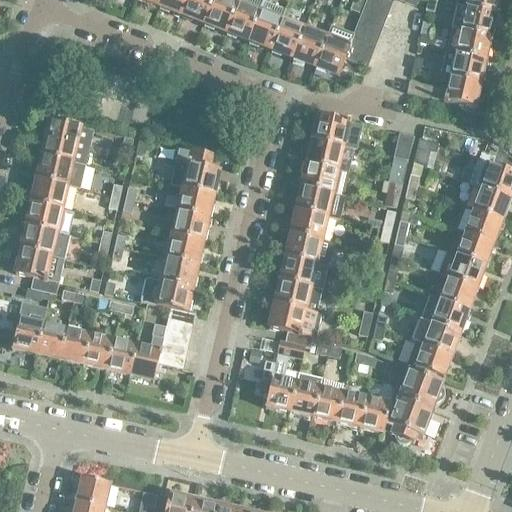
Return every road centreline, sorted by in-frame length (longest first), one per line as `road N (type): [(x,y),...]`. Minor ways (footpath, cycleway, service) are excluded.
road 1 (residential): [(201,461),(281,117),(262,94),(39,10)]
road 2 (residential): [(411,511),(201,461)]
road 3 (residential): [(201,461),(57,428)]
road 4 (residential): [(0,138),(39,10)]
